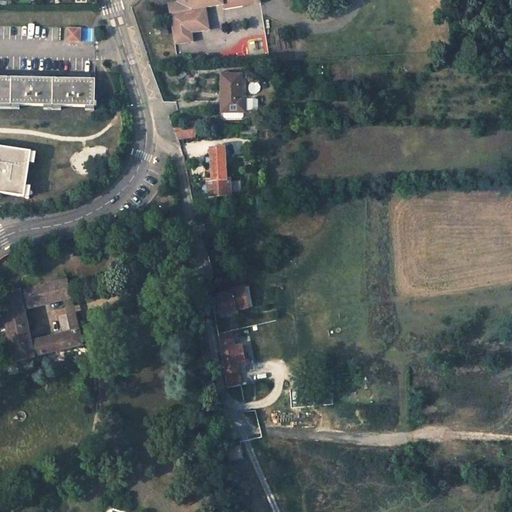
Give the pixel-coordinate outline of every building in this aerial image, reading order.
[(179,0),(179,2),(176,3),(167,4),(174,45),(193,42),(191,33),(209,30),(206,8),(223,5),(224,9),(243,6),(241,0),(179,0)] [(79,29),(66,29),(65,42),(78,42),(79,29)] [(240,75),(220,75),(220,112),(246,112),(245,100),(241,100),(240,75)] [(0,105),(18,105),(42,106),(59,106),(84,107),(92,107),(93,80),(75,80),(32,79),(0,78),(0,105)] [(192,138),(192,127),(172,127),(176,139),(192,138)] [(0,146),(0,193),(24,196),(25,186),(20,185),(23,162),(29,163),(31,150),(0,146)] [(224,148),(209,149),(211,181),(207,182),(208,197),(230,195),(229,180),(225,180),(224,148)] [(11,265),(3,274),(8,279),(16,269),(11,265)] [(62,299),(70,297),(66,278),(37,285),(42,304),(62,299)] [(30,340),(27,329),(25,318),(19,289),(13,290),(12,285),(4,288),(5,292),(0,293),(0,299),(7,334),(6,334),(6,337),(8,337),(13,361),(60,350),(82,345),(76,319),(59,322),(62,333),(39,338),(40,342),(31,344),(30,340)] [(26,308),(42,304),(37,285),(22,288),(26,308)] [(241,304),(253,302),(250,286),(238,288),(239,291),(216,295),(220,314),(242,311),(241,304)] [(66,314),(74,312),(70,297),(62,299),(66,314)] [(58,316),(59,322),(76,319),(74,312),(66,314),(58,316)] [(27,329),(30,328),(33,324),(32,319),(28,317),(25,318),(27,329)] [(234,348),(232,339),(219,341),(220,351),(234,348)] [(234,348),(220,351),(223,365),(237,363),(234,348)] [(225,374),(238,372),(237,363),(223,365),(225,374)] [(228,461),(243,458),(241,445),(226,447),(228,461)]
